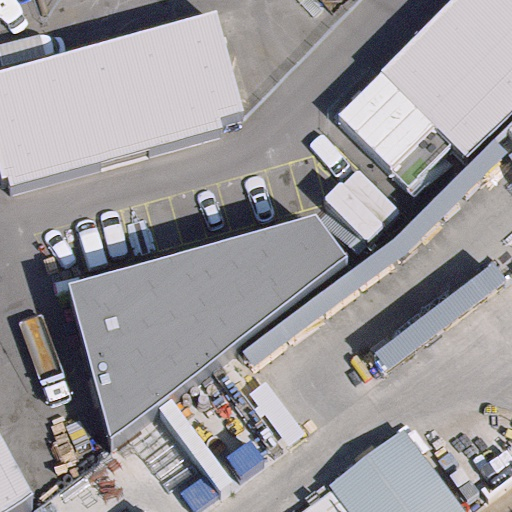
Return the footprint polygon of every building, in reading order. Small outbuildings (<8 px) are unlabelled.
[(511,116),(511,0),(464,0),(387,78),(470,159),(511,116)] [(250,139),(218,26),(0,87),(0,189),(5,208),(250,139)] [(318,228),(72,296),(111,446),(348,272),(318,228)] [(457,511),(406,445),(335,499),(344,511),(457,511)] [(0,511),(27,511),(33,509),(0,447),(0,511)]
